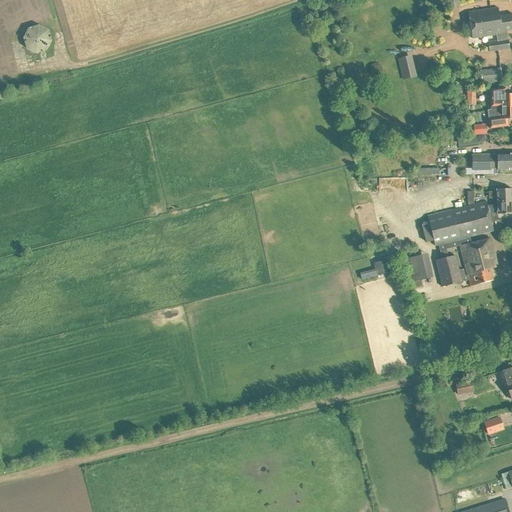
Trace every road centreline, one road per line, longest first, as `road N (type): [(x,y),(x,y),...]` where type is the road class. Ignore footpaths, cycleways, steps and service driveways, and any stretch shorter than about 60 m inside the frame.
road 1 (track): [(0,479),(511,354)]
road 2 (track): [(295,0),(77,67),(67,64),(47,0)]
